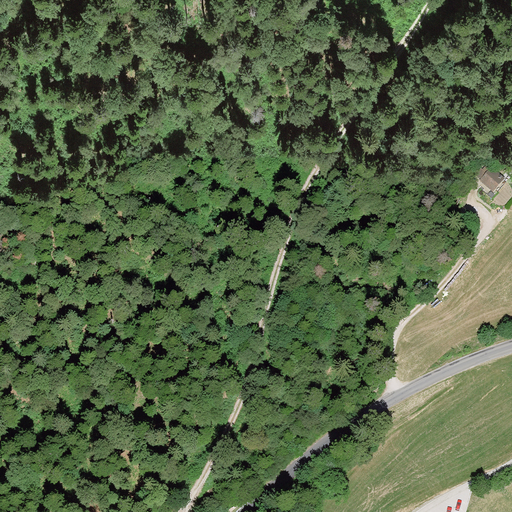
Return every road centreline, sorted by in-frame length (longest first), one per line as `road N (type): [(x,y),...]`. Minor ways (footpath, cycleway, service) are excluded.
road 1 (track): [(181,511),(240,396),(300,196),(432,0)]
road 2 (tertiary): [(247,511),(348,428),(417,386),(511,347)]
